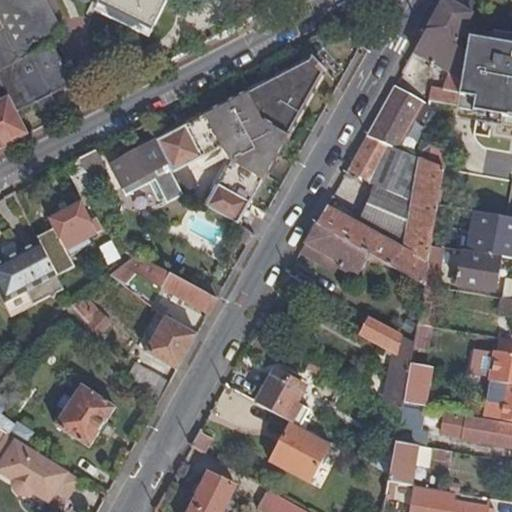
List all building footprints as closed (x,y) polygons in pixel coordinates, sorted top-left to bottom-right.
[(0,0),(0,18),(4,26),(18,52),(61,28),(47,0),(0,0)] [(103,0),(100,7),(110,11),(113,20),(114,21),(150,39),(153,41),(171,4),(163,0),(103,0)] [(470,42),(475,13),(446,0),(444,0),(414,54),(451,72),(463,78),(470,42)] [(0,27),(0,67),(21,58),(18,52),(4,26),(0,27)] [(0,76),(11,97),(20,114),(41,103),(53,98),(75,86),(51,41),(21,58),(0,67),(0,76)] [(511,49),(470,42),(463,78),(458,106),(457,112),(511,120),(511,49)] [(186,195),(197,201),(200,194),(207,192),(199,176),(196,171),(254,141),(227,192),(252,205),(325,78),(314,65),(160,145),(174,173),(186,195)] [(463,78),(451,72),(445,89),(433,87),(430,102),(434,102),(452,105),(458,106),(463,78)] [(412,96),(395,87),(367,137),(386,145),(391,148),(402,152),(427,104),(412,96)] [(0,152),(31,137),(20,114),(11,97),(0,102),(0,152)] [(57,106),(53,98),(41,103),(46,112),(57,106)] [(386,145),(367,137),(349,170),(373,183),(391,148),(386,145)] [(210,209),(214,211),(225,191),(227,192),(254,141),(196,171),(199,176),(232,159),(237,162),(210,209)] [(139,191),(174,173),(160,145),(158,142),(113,165),(124,186),(135,181),(139,191)] [(447,171),(450,151),(428,146),(425,162),(427,163),(447,171)] [(373,183),(354,220),(406,251),(423,161),(402,152),(391,148),(373,183)] [(99,153),(84,160),(95,181),(110,173),(99,153)] [(84,160),(67,168),(82,195),(98,187),(95,181),(84,160)] [(373,256),(427,287),(431,262),(433,249),(440,212),(440,208),(446,178),(447,171),(427,163),(425,162),(423,161),(406,251),(354,220),(329,206),(318,225),(373,256)] [(110,173),(95,181),(98,187),(113,180),(110,173)] [(124,186),(129,196),(139,191),(135,181),(124,186)] [(214,211),(241,226),(252,205),(227,192),(225,191),(214,211)] [(86,205),(52,223),(69,254),(102,237),(86,205)] [(511,218),(475,213),(469,251),(511,258),(511,218)] [(42,242),(53,262),(69,254),(52,223),(36,231),(42,242)] [(361,279),(373,256),(318,225),(303,252),(337,271),(340,267),(361,279)] [(37,305),(67,290),(53,262),(42,242),(0,263),(0,288),(7,303),(30,292),(37,305)] [(214,315),(223,299),(139,253),(113,275),(127,285),(139,271),(165,285),(164,287),(214,315)] [(499,264),(460,257),(455,287),(490,294),(494,277),(497,277),(499,264)] [(431,262),(427,287),(435,288),(438,263),(431,262)] [(290,274),(283,286),(315,303),(318,298),(332,305),(334,300),(290,274)] [(511,282),(505,281),(502,300),(511,302),(511,282)] [(422,314),(420,326),(431,328),(438,289),(435,288),(427,287),(422,314)] [(14,316),(37,305),(30,292),(7,303),(14,316)] [(90,293),(76,305),(90,323),(104,310),(90,293)] [(511,302),(502,300),(500,314),(511,315),(511,302)] [(104,310),(90,323),(101,338),(114,322),(104,310)] [(182,372),(201,336),(168,319),(148,351),(182,372)] [(265,319),(259,330),(273,338),(279,327),(265,319)] [(415,351),(416,346),(371,321),(364,337),(398,355),(390,396),(407,400),(412,368),(415,351)] [(431,328),(420,326),(416,346),(415,351),(436,354),(440,330),(431,328)] [(277,357),(284,344),(273,338),(259,330),(251,342),(277,357)] [(511,360),(511,342),(493,339),(490,356),(511,360)] [(487,380),(511,384),(511,360),(490,356),(487,380)] [(160,410),(173,386),(140,366),(133,377),(160,410)] [(439,372),(412,368),(407,400),(405,407),(425,410),(431,377),(438,378),(439,372)] [(275,371),(257,402),(293,422),(300,426),(303,419),(291,413),(304,388),(275,371)] [(511,384),(487,380),(486,386),(502,389),(501,401),(494,400),(493,407),(483,406),(481,419),(484,420),(511,424),(511,384)] [(119,411),(84,389),(57,430),(91,453),(119,411)] [(0,410),(5,414),(13,402),(0,393),(0,410)] [(425,410),(405,407),(404,414),(398,445),(419,449),(422,433),(425,410)] [(434,437),(454,440),(458,419),(437,416),(434,437)] [(511,453),(511,424),(484,420),(483,423),(458,419),(454,440),(454,443),(511,453)] [(311,483),(334,445),(300,426),(293,422),(271,461),(311,483)] [(0,425),(0,451),(12,433),(0,425)] [(201,432),(192,447),(206,455),(215,441),(201,432)] [(86,479),(12,433),(0,451),(0,465),(22,479),(39,489),(68,508),(86,479)] [(422,433),(419,449),(428,450),(431,435),(422,433)] [(419,449),(398,445),(397,451),(393,478),(391,486),(412,489),(415,473),(430,475),(432,465),(453,468),(455,455),(428,450),(419,449)] [(393,478),(397,451),(377,447),(375,468),(393,478)] [(189,511),(225,511),(237,487),(210,473),(189,511)] [(33,493),(39,489),(22,479),(20,485),(21,489),(24,495),(33,493)] [(412,489),(391,486),(389,499),(423,505),(424,500),(426,492),(412,489)] [(453,488),(452,496),(462,498),(464,489),(453,488)] [(266,511),(308,511),(270,490),(259,508),(266,511)] [(485,511),(486,510),(424,500),(423,505),(422,511),(485,511)]
